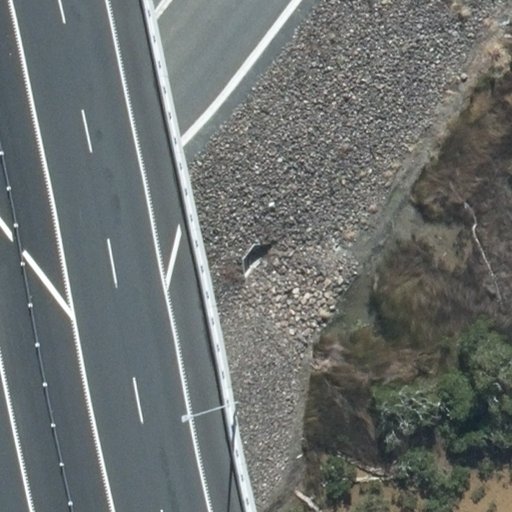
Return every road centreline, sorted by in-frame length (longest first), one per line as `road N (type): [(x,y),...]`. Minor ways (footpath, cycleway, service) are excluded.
road 1 (motorway): [(63,0),(173,511)]
road 2 (residential): [(0,236),(75,188),(234,0)]
